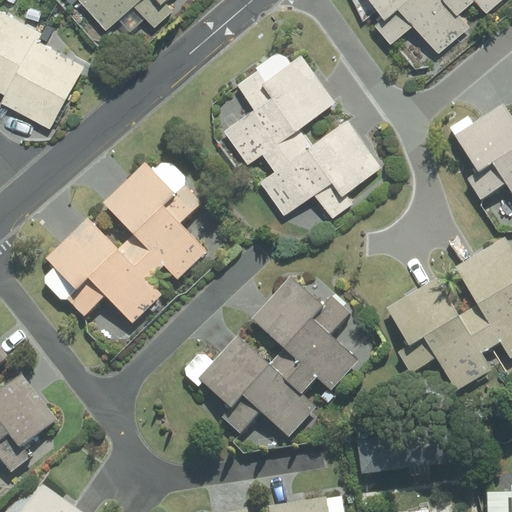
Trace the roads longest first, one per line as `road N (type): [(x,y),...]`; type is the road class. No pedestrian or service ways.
road 1 (residential): [(39,183),(252,0)]
road 2 (residential): [(257,255),(105,410)]
road 3 (residential): [(0,280),(105,410)]
road 4 (residential): [(306,0),(340,30),(405,122)]
road 5 (residential): [(511,35),(405,122)]
